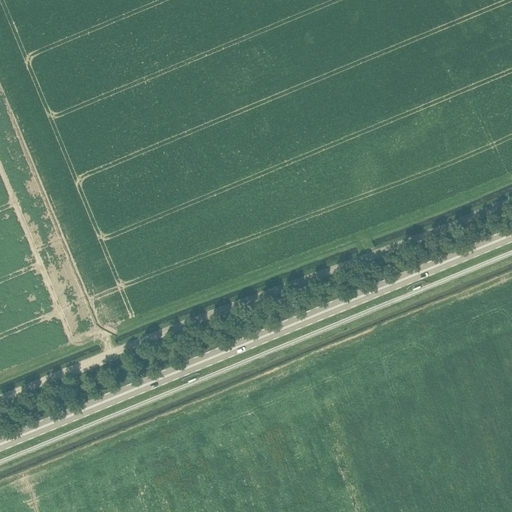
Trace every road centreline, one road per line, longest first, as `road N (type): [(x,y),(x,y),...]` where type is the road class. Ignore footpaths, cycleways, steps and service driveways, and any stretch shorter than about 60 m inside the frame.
road 1 (primary): [(0,443),(511,236)]
road 2 (unclassified): [(0,397),(511,200)]
